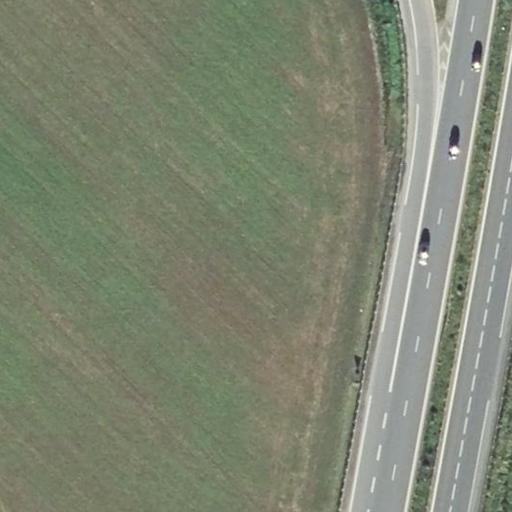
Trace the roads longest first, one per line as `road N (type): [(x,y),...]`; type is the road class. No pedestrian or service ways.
road 1 (trunk): [(474,0),(408,393)]
road 2 (trunk): [(411,0),(422,98),(408,393)]
road 3 (trunk): [(449,511),(511,158)]
road 4 (trunk): [(408,393),(386,511)]
